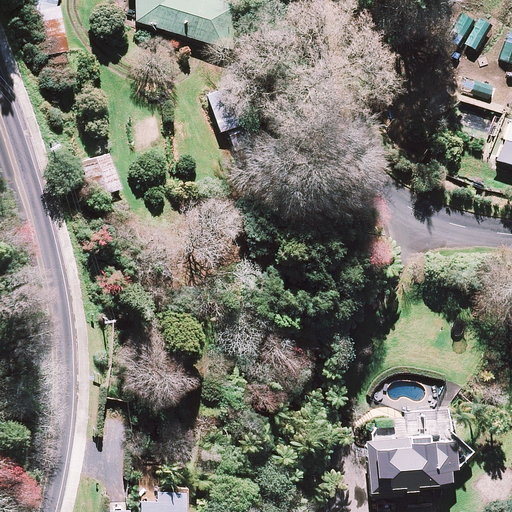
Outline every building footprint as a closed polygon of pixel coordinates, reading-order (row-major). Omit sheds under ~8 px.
[(57,0),(24,0),(23,4),(55,12),(57,0)] [(123,0),(123,19),(212,43),(224,1),(221,0),(123,0)] [(230,125),(221,100),(208,105),(217,130),(230,125)] [(511,117),(501,114),(488,158),(511,164),(511,117)] [(119,187),(105,153),(80,162),(94,197),(119,187)] [(384,486),(383,480),(392,479),(393,484),(406,483),(405,478),(431,477),(432,483),(441,483),(441,465),(452,466),(467,449),(446,428),(445,410),(404,412),(403,420),(397,419),(394,431),(379,432),(379,438),(360,439),(363,487),(384,486)] [(148,500),(138,500),(138,511),(126,511),(126,510),(107,510),(107,511),(178,511),(179,487),(148,486),(148,500)]
